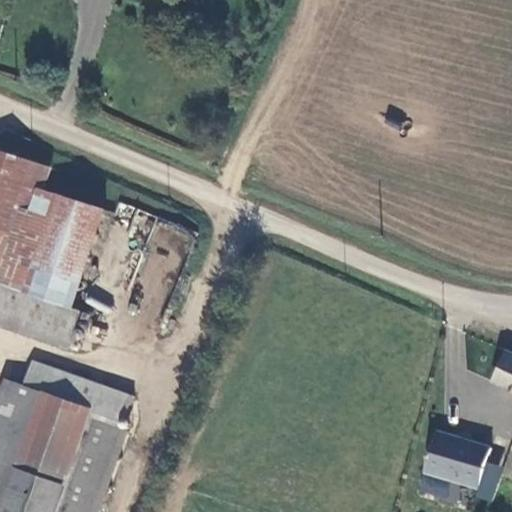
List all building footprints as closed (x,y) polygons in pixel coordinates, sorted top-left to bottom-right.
[(196,0),(167,0),(166,6),(193,13),(196,0)] [(83,304),(76,301),(108,203),(41,183),(49,161),(0,144),(0,320),(71,343),(83,304)] [(511,350),(497,382),(511,388),(511,350)] [(29,384),(12,378),(0,412),(0,511),(60,511),(95,407),(126,417),(134,391),(38,359),(29,384)] [(497,450),(445,436),(433,477),(485,492),(497,450)]
